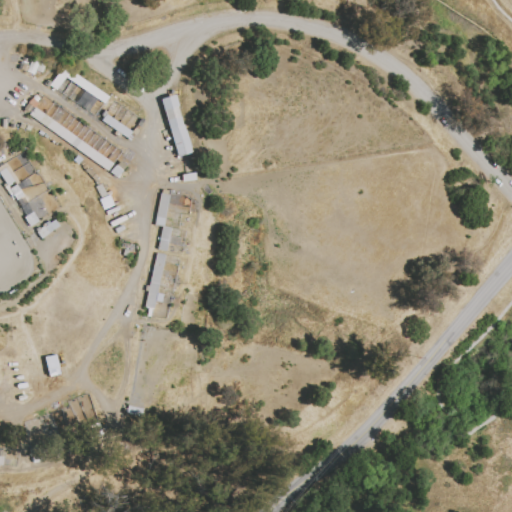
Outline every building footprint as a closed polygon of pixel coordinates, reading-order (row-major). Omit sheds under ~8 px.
[(107,97),(62,66),(49,86),(68,98),(76,86),(103,104),(107,97)] [(65,85),(134,131),(129,139),(59,93),(65,85)] [(165,114),(178,110),(186,140),(173,144),(165,114)] [(30,118),(36,111),(113,167),(108,174),(30,118)] [(113,177),(122,165),(128,169),(118,181),(113,177)] [(2,177),(9,173),(18,185),(10,190),(2,177)] [(14,194),(20,189),(26,198),(19,203),(14,194)] [(160,197),(170,199),(166,227),(157,226),(160,197)] [(28,221),(37,217),(42,225),(32,230),(28,221)] [(41,238),(53,229),(58,235),(46,244),(41,238)] [(163,229),(173,232),(170,253),(160,252),(163,229)] [(158,256),(168,258),(157,310),(148,310),(158,256)]
